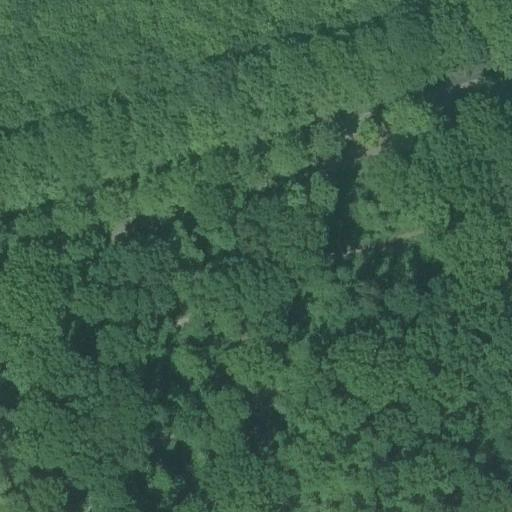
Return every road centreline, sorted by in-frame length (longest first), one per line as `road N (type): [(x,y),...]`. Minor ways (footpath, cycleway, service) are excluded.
road 1 (secondary): [(0,239),(511,81)]
road 2 (secondary): [(511,63),(0,221)]
